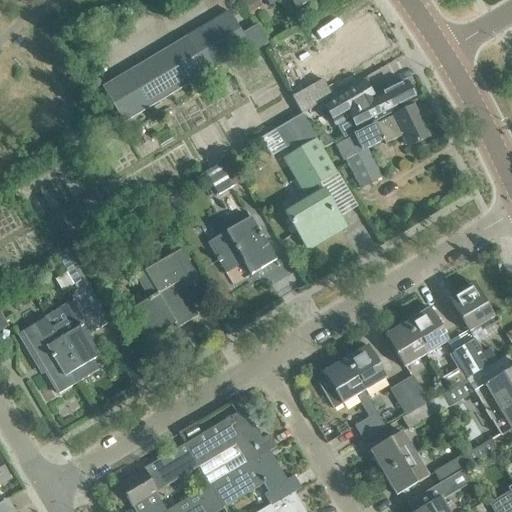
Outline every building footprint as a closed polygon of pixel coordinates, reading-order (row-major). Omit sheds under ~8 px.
[(289,0),(295,9),(310,0),(265,0),(269,6),(277,0),(289,0)] [(175,92),(247,49),(250,53),(267,43),(256,26),(242,35),(228,12),(102,88),(123,123),(175,92)] [(370,17),(342,33),(352,50),(341,56),(331,62),(337,72),(369,53),(371,57),(388,47),(370,17)] [(405,83),(373,99),(371,96),(363,81),(323,105),(335,127),(352,117),(359,129),(414,101),(412,97),(414,94),(410,87),(407,86),(405,83)] [(409,148),(428,138),(413,106),(326,149),(337,171),(348,166),(359,189),(381,178),(366,149),(383,141),(384,145),(403,136),(409,148)] [(316,141),(283,160),(307,200),(284,213),(305,249),(330,234),(332,237),(346,229),(319,184),(335,174),(316,141)] [(218,196),(232,187),(242,181),(229,159),(205,173),(218,196)] [(251,276),(275,262),(275,261),(250,218),(207,244),(224,272),(242,261),(251,276)] [(197,317),(177,284),(194,273),(180,250),(134,278),(147,300),(127,312),(145,343),(173,326),(176,330),(197,317)] [(109,324),(69,254),(58,260),(73,285),(71,298),(73,301),(73,302),(46,318),(45,317),(44,318),(82,381),(98,371),(92,361),(98,358),(86,337),(109,324)] [(480,326),(493,319),(472,284),(447,298),(471,338),(483,331),(480,326)] [(428,310),(406,323),(425,356),(448,342),(428,310)] [(57,395),(82,381),(44,318),(45,319),(17,335),(37,368),(40,366),(57,395)] [(403,369),(425,356),(406,323),(383,336),(403,369)] [(477,373),(489,366),(473,341),(462,348),(477,373)] [(366,346),(344,360),(363,392),(386,379),(366,346)] [(466,380),(477,373),(462,348),(451,354),(466,380)] [(363,442),(385,429),(376,414),(363,392),(344,360),(322,373),(329,386),(322,390),(334,410),(355,397),(368,419),(354,427),(363,442)] [(511,369),(473,392),(487,415),(511,399),(511,369)] [(416,410),(427,403),(412,377),(400,384),(416,410)] [(448,409),(473,393),(466,381),(441,396),(448,409)] [(405,417),(416,410),(400,384),(389,391),(405,417)] [(511,399),(487,415),(500,437),(511,429),(511,399)] [(408,431),(434,415),(427,403),(416,410),(405,417),(401,419),(408,431)] [(268,452),(276,448),(268,436),(261,440),(250,420),(247,422),(242,413),(244,411),(243,410),(185,445),(197,467),(233,445),(245,465),(268,452)] [(185,435),(189,442),(202,434),(198,427),(185,435)] [(369,452),(382,475),(415,455),(401,433),(369,452)] [(468,469),(498,451),(492,439),(461,458),(468,469)] [(165,511),(159,501),(154,504),(149,495),(197,467),(185,445),(118,485),(119,486),(121,485),(126,494),(124,495),(134,511),(165,511)] [(266,454),(268,452),(245,465),(209,487),(222,508),(262,484),(267,492),(263,495),(270,507),(293,493),(293,494),(300,489),(293,477),(286,481),(274,462),(272,463),(266,454)] [(428,477),(415,455),(382,475),(395,497),(428,477)] [(440,485),(466,468),(460,457),(433,473),(440,485)] [(0,485),(10,479),(0,462),(0,485)] [(440,485),(407,504),(411,511),(448,511),(442,500),(474,481),(466,468),(440,485)] [(511,486),(507,489),(509,493),(488,505),(492,511),(508,511),(511,510),(511,486)] [(215,511),(222,508),(209,487),(167,511),(215,511)] [(293,493),(270,507),(260,511),(303,511),(298,503),(296,504),(291,495),(293,494),(293,493)] [(0,511),(11,511),(14,511),(7,499),(0,503),(0,511)]
